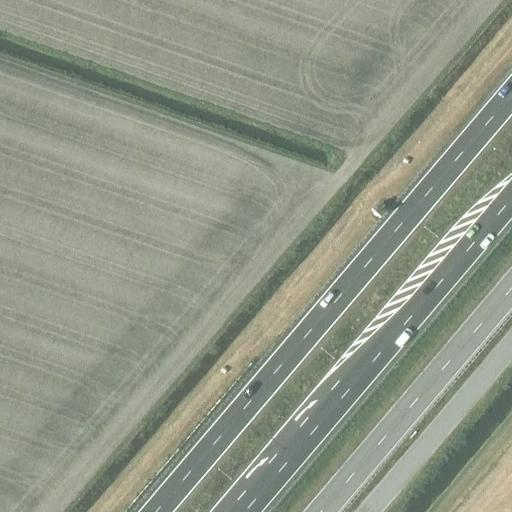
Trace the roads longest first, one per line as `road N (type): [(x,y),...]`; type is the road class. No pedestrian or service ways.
road 1 (trunk): [(511,96),(155,511)]
road 2 (trunk): [(237,511),(511,195)]
road 3 (unclassified): [(511,347),(373,511)]
